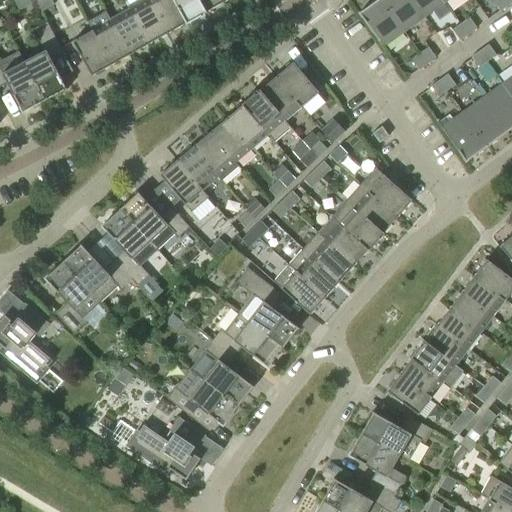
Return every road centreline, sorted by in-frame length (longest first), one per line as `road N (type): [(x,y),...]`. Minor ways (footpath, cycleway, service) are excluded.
road 1 (residential): [(0,278),(121,163),(127,142),(117,112)]
road 2 (residential): [(117,112),(304,0)]
road 3 (residential): [(201,511),(329,341)]
road 4 (residential): [(281,511),(347,383),(329,341)]
road 5 (residential): [(329,341),(454,201)]
road 6 (residential): [(511,13),(381,106)]
road 7 (residential): [(0,171),(117,112)]
road 8 (residential): [(381,106),(305,0)]
